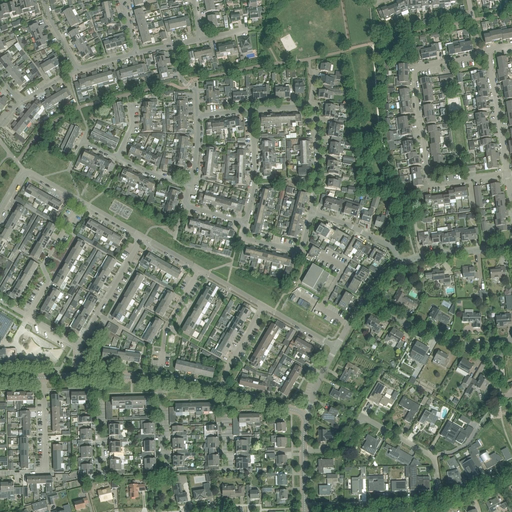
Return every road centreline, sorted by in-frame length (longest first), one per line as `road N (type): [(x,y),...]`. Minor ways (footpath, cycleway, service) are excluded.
road 1 (residential): [(438,502),(434,458),(366,419),(337,450),(303,450)]
road 2 (residential): [(431,184),(415,71),(480,55)]
road 3 (residential): [(0,474),(46,472),(43,377)]
road 4 (residential): [(78,347),(142,235)]
road 5 (residential): [(29,316),(78,200)]
road 6 (residential): [(506,174),(488,51)]
